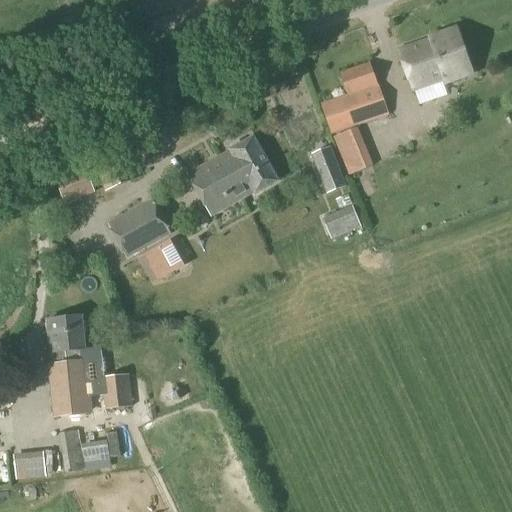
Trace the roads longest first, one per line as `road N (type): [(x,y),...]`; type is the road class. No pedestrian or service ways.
road 1 (unclassified): [(154,84),(378,0)]
road 2 (track): [(0,143),(154,84)]
